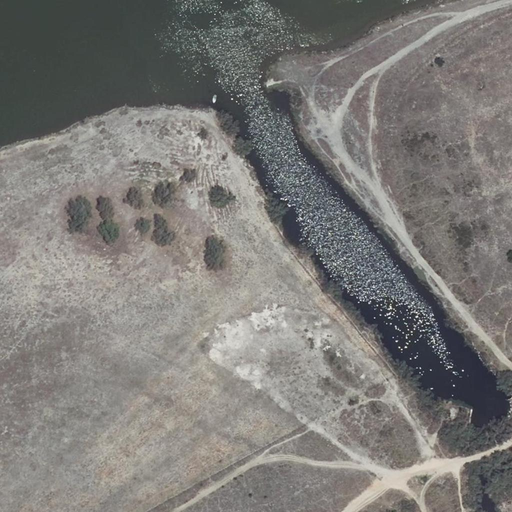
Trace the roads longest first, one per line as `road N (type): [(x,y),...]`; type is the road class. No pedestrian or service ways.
road 1 (track): [(505,0),(459,14),(362,74),(337,127),(344,153),(378,190),(396,226),(511,364)]
road 2 (track): [(399,476),(287,454),(252,461),(168,511)]
road 3 (track): [(511,439),(487,454),(399,476),(348,511)]
